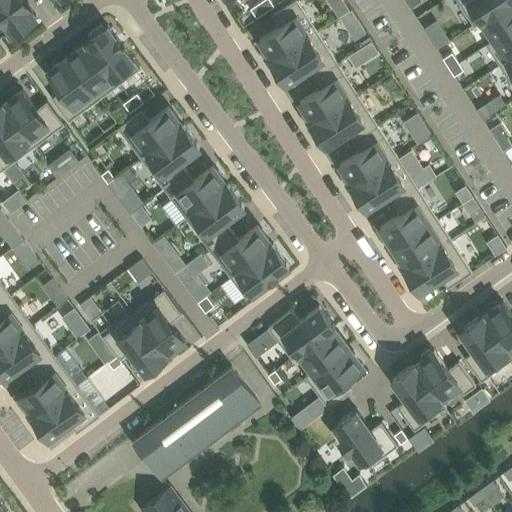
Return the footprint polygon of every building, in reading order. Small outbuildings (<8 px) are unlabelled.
[(0,0),(0,18),(2,17),(13,32),(18,28),(20,31),(33,21),(31,18),(36,15),(25,0),(0,0)] [(257,17),(267,9),(261,0),(251,7),(257,17)] [(272,58),(273,59),(318,30),(298,0),(293,0),(273,13),(280,24),(260,37),(273,57),(272,58)] [(271,0),(261,0),(267,9),(269,8),(274,5),(271,0)] [(458,0),(474,24),(509,0),(458,0)] [(511,0),(509,0),(474,24),(478,22),(490,40),(486,42),(487,44),(511,27),(511,0)] [(345,2),(335,8),(340,15),(350,9),(345,2)] [(351,8),(341,15),(347,24),(357,18),(351,8)] [(87,39),(120,82),(140,67),(108,24),(104,27),(102,24),(89,34),(91,37),(87,39)] [(511,27),(487,44),(500,64),(511,55),(511,27)] [(318,30),(273,59),(286,80),(307,67),(314,77),(338,61),(318,30)] [(69,54),(100,97),(120,82),(87,39),(87,40),(87,41),(69,54)] [(372,40),(363,46),(370,55),(378,50),(372,40)] [(450,68),(459,62),(452,51),(443,57),(450,68)] [(70,119),(100,97),(69,54),(49,69),(63,88),(52,96),(70,119)] [(511,55),(500,64),(511,82),(511,55)] [(338,61),(314,77),(320,87),(300,100),(313,120),(312,121),(313,122),(358,92),(338,61)] [(464,69),(459,62),(450,68),(455,75),(464,69)] [(3,101),(2,101),(3,103),(28,136),(34,145),(65,122),(57,112),(47,99),(37,107),(23,88),(3,102),(3,101)] [(130,97),(137,106),(144,101),(137,92),(130,97)] [(358,92),(313,122),(327,143),(348,129),(354,139),(378,124),(358,92)] [(137,106),(130,97),(123,102),(130,111),(137,106)] [(489,100),(477,108),(484,118),(495,110),(489,100)] [(2,101),(0,102),(0,162),(4,167),(34,145),(28,136),(3,103),(2,101)] [(119,126),(142,157),(185,124),(184,123),(183,124),(169,105),(150,119),(142,109),(119,126)] [(418,113),(413,116),(427,136),(431,133),(418,113)] [(185,124),(142,157),(164,186),(187,169),(180,160),(200,145),(185,124)] [(378,124),(354,139),(360,150),(341,162),(354,182),(353,183),(353,184),(399,155),(378,124)] [(511,142),(507,135),(498,141),(503,149),(511,143),(511,142)] [(399,155),(353,184),(367,205),(388,192),(394,202),(419,186),(411,175),(399,155)] [(424,166),(411,175),(419,186),(436,174),(429,163),(424,166)] [(187,169),(164,186),(187,216),(229,184),(229,183),(228,184),(213,164),(194,179),(187,169)] [(115,177),(108,182),(131,212),(144,201),(129,181),(136,175),(129,166),(115,177)] [(115,177),(109,168),(102,173),(108,182),(115,177)] [(466,183),(456,190),(463,201),(473,195),(466,183)] [(229,184),(187,216),(209,246),(232,229),(225,219),(245,204),(229,184)] [(401,212),(381,225),(394,246),(439,217),(419,186),(394,202),(401,212)] [(473,195),(463,202),(468,209),(478,202),(473,195)] [(0,225),(9,218),(6,215),(1,207),(0,207),(0,225)] [(396,249),(393,250),(398,258),(401,257),(407,265),(406,266),(406,267),(452,238),(439,217),(394,246),(396,249)] [(232,229),(209,246),(231,276),(274,243),(274,242),(273,243),(258,224),(239,238),(232,229)] [(20,255),(31,247),(24,238),(13,245),(20,255)] [(452,238),(406,267),(420,288),(441,275),(448,286),(473,270),(452,238)] [(274,243),(231,276),(246,296),(289,263),(274,243)] [(178,252),(167,260),(175,270),(186,262),(178,252)] [(0,276),(0,303),(13,294),(0,276)] [(164,288),(133,312),(165,355),(167,353),(166,352),(186,338),(171,319),(182,311),(164,288)] [(63,290),(53,297),(58,305),(68,297),(63,290)] [(0,349),(35,324),(13,294),(0,303),(0,349)] [(207,294),(198,301),(206,311),(215,304),(207,294)] [(92,295),(80,303),(90,317),(102,308),(92,295)] [(483,312),(482,313),(511,355),(511,353),(508,348),(511,345),(511,311),(503,299),(483,313),(483,312)] [(292,308),(269,326),(291,356),(335,324),(320,304),(300,319),(292,308)] [(133,312),(103,334),(109,342),(117,352),(117,354),(120,357),(131,349),(146,369),(165,355),(133,312)] [(511,355),(482,313),(461,328),(476,348),(465,356),(482,379),(511,357),(511,355)] [(35,324),(0,349),(0,367),(5,375),(10,372),(25,360),(33,371),(57,354),(35,324)] [(335,324),(291,356),(292,358),(296,355),(309,372),(305,375),(306,375),(348,344),(335,326),(336,325),(335,324)] [(109,342),(98,351),(105,361),(117,352),(109,342)] [(348,344),(306,375),(329,406),(353,389),(345,378),(364,364),(348,344)] [(414,361),(413,362),(445,406),(447,405),(444,401),(461,389),(464,392),(476,383),(459,359),(449,367),(435,348),(431,350),(429,348),(422,354),(424,356),(415,362),(414,361)] [(24,391),(20,394),(35,413),(34,414),(35,416),(79,384),(57,354),(33,371),(40,380),(24,391)] [(117,354),(108,361),(114,367),(122,361),(120,357),(117,354)] [(413,362),(393,377),(408,397),(397,405),(415,428),(445,406),(413,362)] [(163,476),(261,402),(232,364),(134,438),(138,444),(163,476)] [(276,369),(269,374),(275,383),(282,378),(276,369)] [(79,384),(35,416),(49,435),(69,420),(73,426),(77,431),(78,430),(101,414),(79,384)] [(483,386),(474,392),(481,402),(482,403),(491,397),(490,396),(483,386)] [(356,407),(335,422),(343,434),(340,437),(348,449),(352,446),(366,466),(399,443),(382,420),(371,427),(356,407)] [(299,410),(292,416),(300,428),(308,422),(299,410)] [(402,427),(395,432),(401,442),(408,436),(402,427)] [(417,431),(409,437),(417,448),(418,449),(426,444),(425,442),(417,431)] [(333,475),(343,488),(349,496),(366,484),(359,474),(353,479),(344,467),(333,475)] [(499,486),(493,478),(481,487),(487,495),(499,486)] [(190,511),(171,486),(143,506),(147,511),(190,511)] [(469,496),(474,504),(487,495),(481,487),(469,496)] [(0,511),(9,511),(0,499),(0,511)]
